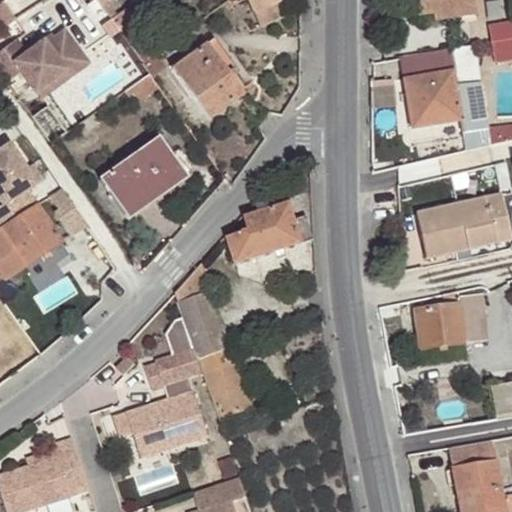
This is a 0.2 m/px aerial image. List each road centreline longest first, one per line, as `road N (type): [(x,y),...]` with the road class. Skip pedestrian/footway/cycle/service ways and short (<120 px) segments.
road 1 (secondary): [(345,126),(344,271),(386,511)]
road 2 (residential): [(148,297),(288,139),(345,126)]
road 3 (residential): [(148,297),(18,112)]
road 4 (unknown): [(342,221),(511,180)]
road 5 (unknown): [(349,312),(511,274)]
road 6 (residential): [(107,511),(70,377)]
road 7 (secondary): [(347,0),(345,126)]
